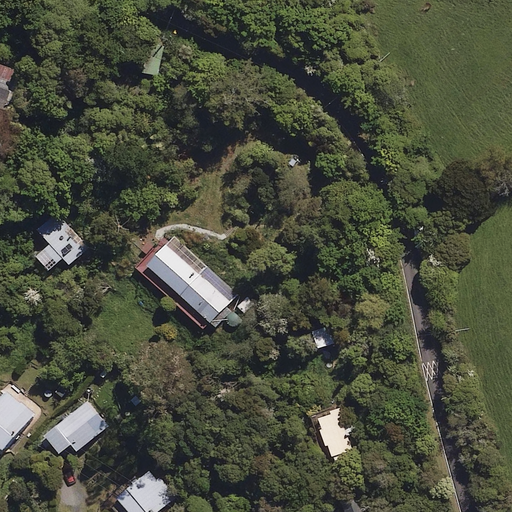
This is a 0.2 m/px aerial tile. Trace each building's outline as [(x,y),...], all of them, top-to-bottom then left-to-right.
[(0,77),(0,110),(20,118),(31,89),(0,77)] [(83,242),(59,213),(39,228),(50,241),(36,253),(49,270),(83,242)] [(223,318),(234,328),(246,316),(235,305),(242,298),(172,233),(139,268),(198,323),(205,316),(215,326),(223,318)] [(329,321),(312,324),(316,345),(333,342),(329,321)] [(0,449),(33,413),(5,388),(0,394),(0,449)] [(107,425),(87,398),(43,432),(58,450),(70,441),(76,448),(107,425)] [(340,407),(317,412),(323,440),(328,438),(333,459),(351,455),(340,407)] [(152,511),(171,496),(150,471),(116,496),(118,502),(112,507),(116,511),(152,511)]
